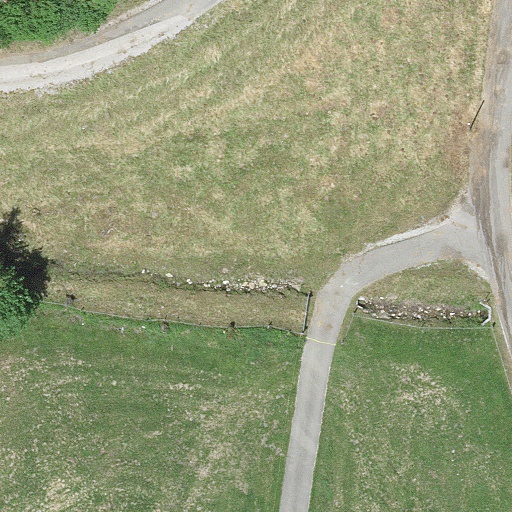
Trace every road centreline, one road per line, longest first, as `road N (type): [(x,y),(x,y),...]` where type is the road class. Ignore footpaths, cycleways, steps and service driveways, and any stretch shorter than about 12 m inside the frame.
road 1 (track): [(498,233),(385,261),(353,280),(332,317),(298,511)]
road 2 (unclassified): [(511,302),(494,174),(511,34)]
road 3 (unclassified): [(192,0),(117,42),(0,72)]
